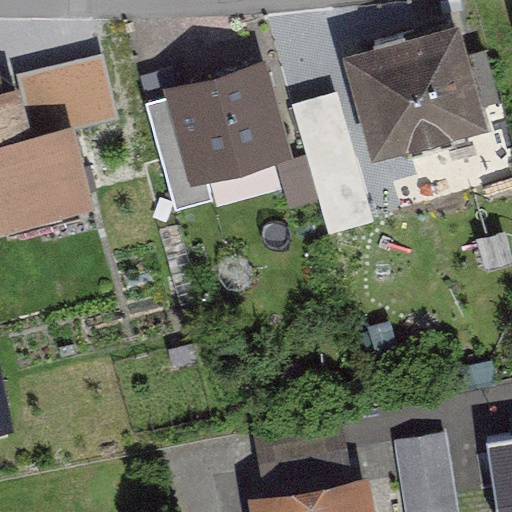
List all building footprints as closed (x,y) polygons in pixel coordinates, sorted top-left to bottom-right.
[(457,26),(343,58),(372,163),(487,130),(457,26)] [(103,50),(18,70),(21,81),(32,128),(75,118),(77,127),(119,117),(103,50)] [(270,58),(169,87),(196,183),(297,154),(270,58)] [(21,81),(0,86),(0,226),(96,204),(77,127),(75,118),(32,128),(21,81)] [(335,93),(293,105),(308,157),(321,202),(330,236),(373,224),(335,93)] [(321,202),(308,157),(277,166),(290,211),(321,202)] [(0,422),(14,419),(1,355),(0,355),(0,422)] [(511,511),(511,435),(494,438),(504,511),(511,511)] [(453,511),(442,436),(394,442),(403,511),(453,511)] [(375,511),(370,482),(249,503),(251,511),(375,511)]
